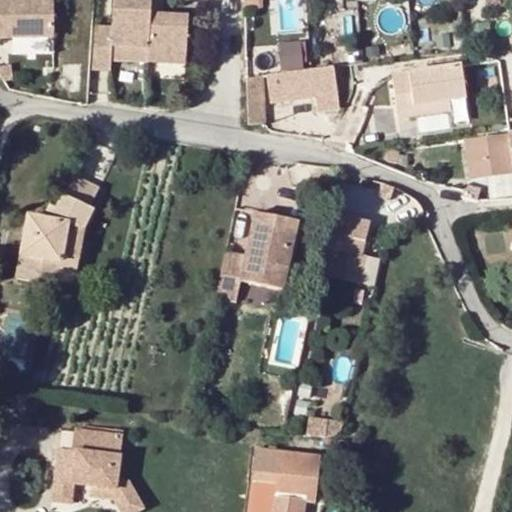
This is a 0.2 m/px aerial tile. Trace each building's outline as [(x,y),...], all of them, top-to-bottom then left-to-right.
[(52,0),(0,0),(0,39),(53,39),(52,0)] [(114,0),(113,27),(95,26),(92,71),(110,73),(110,61),(112,41),(148,43),(146,64),(186,66),(188,17),(162,16),(163,0),(114,0)] [(112,41),(110,61),(146,64),(148,43),(112,41)] [(281,41),(281,68),(306,68),(306,41),(281,41)] [(336,66),(313,69),(320,111),(343,109),(336,66)] [(462,66),(395,74),(396,97),(415,95),(417,104),(452,100),(466,98),(462,66)] [(256,76),(239,78),(239,124),(258,123),(256,76)] [(415,95),(396,97),(399,119),(453,112),(452,100),(417,104),(415,95)] [(511,134),(509,135),(466,141),(471,180),(475,179),(511,175),(511,174),(511,134)] [(440,148),(414,151),(415,163),(441,160),(440,148)] [(62,255),(77,259),(82,232),(94,210),(89,207),(99,188),(75,175),(57,209),(52,220),(44,218),(28,216),(23,242),(17,278),(47,284),(57,285),(57,281),(62,255)] [(511,175),(475,179),(475,185),(511,180),(511,175)] [(52,220),(57,209),(52,206),(50,206),(44,218),(52,220)] [(242,258),(222,254),(212,298),(233,303),(236,283),(279,292),(294,224),(252,214),(242,258)] [(347,282),(361,286),(367,257),(364,256),(365,243),(357,241),(345,238),(348,220),(349,218),(331,214),(324,248),(334,250),(328,283),(346,287),(347,282)] [(361,223),(348,220),(345,238),(357,241),(361,223)] [(62,255),(57,281),(72,283),(77,259),(62,255)] [(380,260),(367,257),(361,286),(374,288),(380,260)] [(279,292),(236,283),(233,303),(275,311),(279,292)] [(113,433),(75,428),(73,449),(58,447),(54,486),(74,488),(75,485),(92,487),(92,498),(109,499),(112,500),(115,501),(124,511),(139,511),(148,507),(134,488),(131,484),(128,482),(125,481),(119,480),(123,430),(114,428),(113,433)] [(320,458),(257,451),(254,482),(276,484),(272,511),(295,511),(297,498),(305,499),(314,501),(320,458)] [(248,511),(272,511),(276,484),(254,482),(248,511)] [(73,504),(74,488),(54,486),(52,502),(73,504)] [(303,511),(305,499),(297,498),(295,511),(303,511)]
